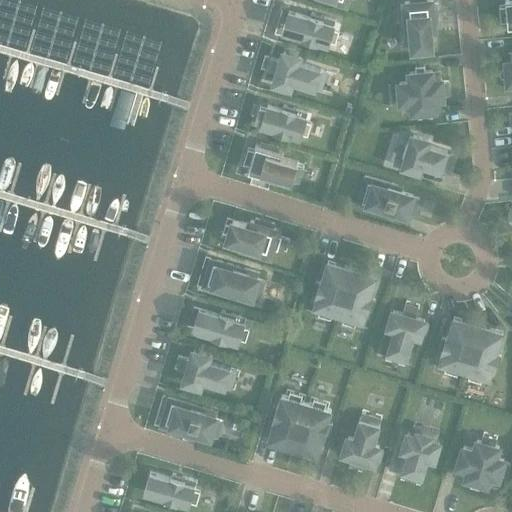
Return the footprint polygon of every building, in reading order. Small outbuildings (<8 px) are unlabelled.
[(405,5),(401,6),(403,27),(407,27),(408,30),(412,30),(413,46),(432,45),(431,28),(435,28),(432,0),(425,0),(405,2),(405,5)] [(289,33),(303,37),(303,38),(317,42),(318,41),(328,44),(336,20),(324,16),(323,20),(310,16),(309,17),(295,13),(289,33)] [(273,72),(277,73),(274,82),(290,87),(292,82),(315,89),(321,69),(298,62),(299,57),(284,52),(281,60),(277,59),(273,72)] [(410,81),(399,82),(400,101),(412,100),(412,111),(435,109),(434,99),(443,98),(442,79),(440,79),(439,72),(432,72),(432,70),(410,72),(410,81)] [(261,125),(276,129),(275,131),(289,135),(290,133),(300,136),(308,112),(296,109),(295,112),(282,108),(281,110),(267,105),(261,125)] [(402,156),(406,157),(404,166),(419,170),(421,165),(441,171),(447,151),(427,145),(429,140),(413,135),(410,144),(406,143),(402,156)] [(248,170),(251,171),(250,175),(271,181),(272,177),(275,178),(277,174),(293,179),(298,161),(282,157),(283,152),(256,144),(248,170)] [(368,203),(382,207),(381,209),(394,213),(394,216),(405,219),(412,195),(402,192),(402,190),(388,186),(388,188),(374,183),(368,203)] [(265,257),(266,253),(270,254),(278,228),(250,220),(249,224),(233,219),(227,237),(243,242),(242,246),(246,247),(244,251),(265,257)] [(241,294),(252,297),(259,272),(248,269),(247,272),(233,268),(233,270),(219,266),(213,285),(227,290),(227,291),(241,295),(241,294)] [(346,289),(350,275),(326,267),(322,281),(320,281),(316,295),(317,295),(314,306),(339,313),(346,289)] [(350,275),(346,289),(339,313),(363,321),(366,310),(368,311),(372,297),(370,296),(375,282),(350,275)] [(387,351),(407,357),(414,334),(420,335),(425,320),(416,317),(417,313),(404,309),(403,313),(394,310),(389,326),(394,328),(387,351)] [(199,330),(213,334),(213,336),(227,340),(227,339),(238,342),(246,317),(234,314),(233,317),(220,313),(220,315),(205,310),(199,330)] [(465,370),(476,331),(452,323),(448,337),(446,337),(442,351),(443,351),(440,362),(465,370)] [(476,331),(465,370),(489,377),(492,366),(494,367),(498,353),(497,352),(501,338),(476,331)] [(183,371),(187,372),(184,381),(200,386),(202,380),(225,387),(231,368),(208,361),(209,355),(193,350),(191,359),(187,358),(183,371)] [(295,441),(299,427),(306,402),(282,395),(279,405),(277,405),(273,419),(275,419),(270,433),(295,441)] [(306,402),(299,427),(295,441),(319,448),(323,434),(325,435),(329,421),(328,420),(331,409),(306,402)] [(191,409),(177,405),(171,424),(185,429),(185,430),(199,434),(199,432),(210,436),(217,411),(206,408),(205,411),(192,407),(191,409)] [(343,453),(352,455),(351,459),(364,463),(365,459),(374,462),(379,446),(373,444),(379,424),(360,418),(354,438),(348,437),(343,453)] [(403,470),(422,476),(428,456),(434,458),(439,442),(430,440),(431,436),(418,432),(417,436),(408,433),(403,449),(409,450),(403,470)] [(474,450),(463,447),(458,465),(469,468),(466,477),(487,484),(488,481),(495,483),(497,477),(498,477),(504,459),(496,456),(499,446),(477,440),(474,450)] [(150,493),(165,497),(164,499),(178,503),(179,501),(189,504),(197,480),(185,476),(184,480),(171,476),(170,477),(156,473),(150,493)]
